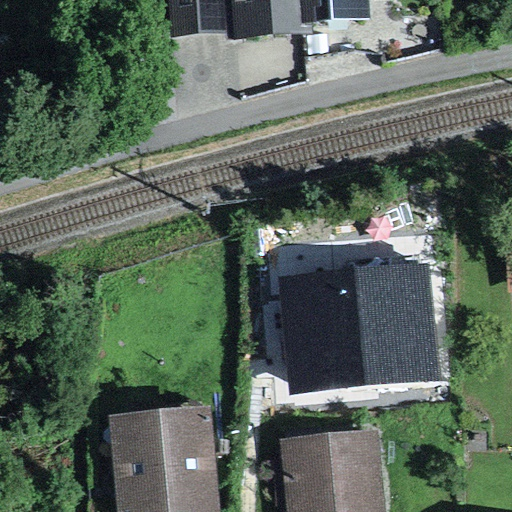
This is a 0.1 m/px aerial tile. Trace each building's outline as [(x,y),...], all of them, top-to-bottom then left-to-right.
[(168,0),(171,33),(198,31),(195,0),(168,0)] [(240,23),(241,36),(302,32),(299,0),(195,0),(198,31),(226,29),(226,24),(240,23)] [(361,17),(359,0),(299,0),(301,22),(361,17)] [(338,318),(344,380),(430,372),(420,267),(384,270),(385,283),(347,287),(350,317),(338,318)] [(120,462),(124,511),(211,511),(203,418),(129,424),(132,460),(120,462)] [(285,445),(291,511),(378,511),(371,437),(285,445)]
